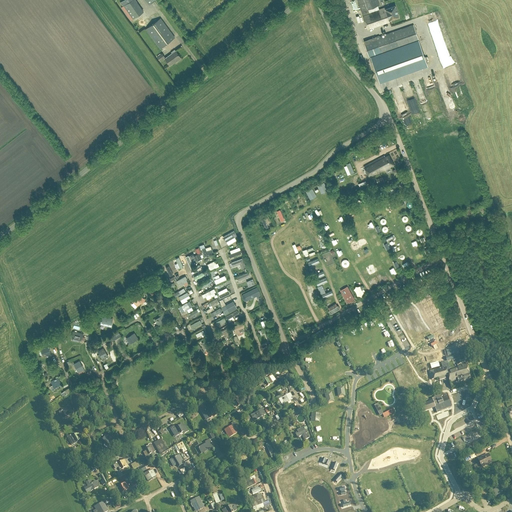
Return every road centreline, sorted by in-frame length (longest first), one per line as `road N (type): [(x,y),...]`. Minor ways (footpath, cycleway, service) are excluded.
road 1 (unclassified): [(0,231),(300,0)]
road 2 (unclassified): [(511,446),(382,103)]
road 3 (unknown): [(319,328),(272,243),(293,215)]
road 4 (unclassified): [(317,0),(347,62),(382,103)]
